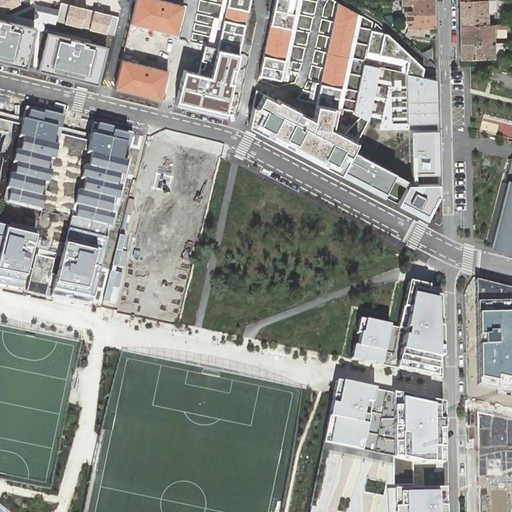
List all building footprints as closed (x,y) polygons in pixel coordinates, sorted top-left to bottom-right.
[(0,0),(0,13),(28,0),(0,0)] [(184,5),(164,0),(136,0),(131,23),(178,34),(184,5)] [(184,69),(177,102),(223,113),(237,52),(248,0),(224,0),(208,74),(184,69)] [(297,0),(276,0),(260,75),(279,80),(297,0)] [(404,11),(404,15),(405,15),(435,14),(434,0),(400,0),(401,6),(411,5),(412,8),(412,11),(404,11)] [(480,0),(459,1),(459,25),(487,24),(494,24),(498,24),(497,19),(487,20),(487,4),(497,4),(497,0),(480,0)] [(356,13),(337,1),(316,103),(338,107),(356,13)] [(119,18),(60,3),(55,22),(114,37),(119,18)] [(414,29),(435,28),(435,14),(405,15),(405,21),(414,20),(414,29)] [(35,28),(0,18),(0,60),(25,67),(35,28)] [(459,25),(460,43),(494,43),(494,35),(494,29),(496,29),(504,29),(507,29),(507,26),(504,26),(504,24),(498,24),(494,24),(487,24),(459,25)] [(106,46),(46,32),(37,70),(97,85),(106,46)] [(460,43),(460,59),(494,58),(494,57),(494,54),(494,43),(460,43)] [(167,71),(122,60),(114,88),(160,100),(167,71)] [(354,113),(369,121),(379,68),(363,65),(354,113)] [(411,181),(353,151),(340,175),(425,219),(438,195),(436,79),(407,74),(410,131),(411,181)] [(338,107),(316,103),(312,118),(264,94),(257,108),(253,106),(248,127),(340,175),(353,151),(357,143),(332,129),(338,107)] [(0,214),(35,223),(61,117),(20,106),(0,185),(0,214)] [(104,240),(130,133),(89,123),(62,229),(104,240)] [(486,242),(511,248),(511,158),(509,158),(503,180),(502,180),(486,242)] [(486,168),(475,207),(489,210),(499,172),(486,168)] [(0,232),(0,286),(21,291),(33,241),(0,232)] [(101,251),(61,242),(49,296),(88,305),(101,251)] [(511,287),(478,278),(478,338),(478,385),(511,391),(511,287)] [(440,290),(409,283),(400,327),(355,316),(347,359),(363,362),(442,378),(441,324),(440,290)] [(441,419),(441,403),(334,386),(322,447),(390,461),(418,469),(443,467),(441,419)] [(445,511),(445,489),(386,490),(386,511),(445,511)]
